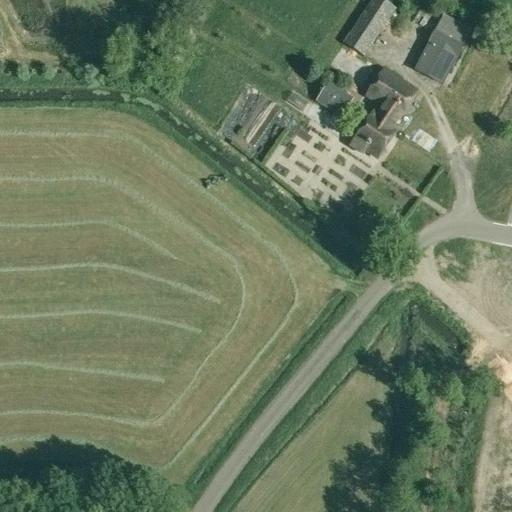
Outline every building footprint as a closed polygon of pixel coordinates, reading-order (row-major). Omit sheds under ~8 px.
[(397,10),(381,0),(371,0),(342,44),(365,59),(397,10)] [(435,32),(415,71),(443,86),(471,31),(444,16),(435,32)] [(375,111),(351,146),(363,154),(365,152),(378,160),(396,133),(392,131),(418,92),(384,70),(366,97),(383,109),(380,114),(375,111)] [(323,78),(329,82),(333,85),(337,78),(328,71),(323,78)] [(329,82),(316,102),(341,119),(354,99),(329,82)]
